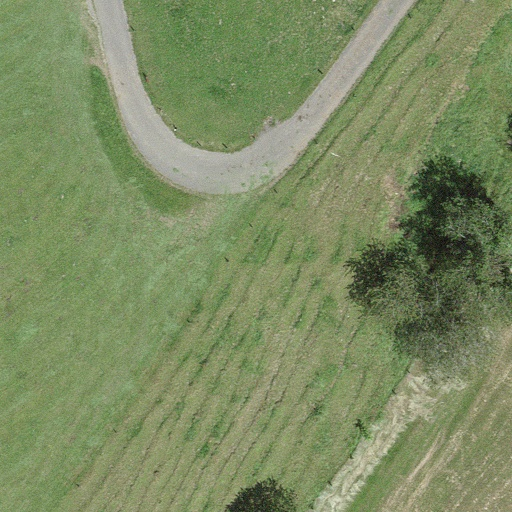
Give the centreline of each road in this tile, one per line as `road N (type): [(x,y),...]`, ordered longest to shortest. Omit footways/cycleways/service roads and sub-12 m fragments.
road 1 (track): [(110,0),(130,98),(167,156),(233,181),(308,120),(396,0)]
road 2 (track): [(511,322),(355,511)]
